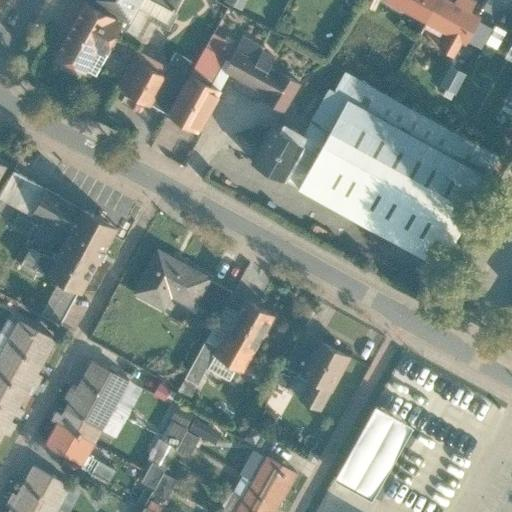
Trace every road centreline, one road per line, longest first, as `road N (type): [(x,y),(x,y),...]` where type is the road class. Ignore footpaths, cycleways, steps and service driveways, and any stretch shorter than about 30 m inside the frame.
road 1 (residential): [(0,478),(158,183)]
road 2 (residential): [(158,183),(405,317)]
road 3 (residential): [(405,317),(297,511)]
road 4 (residential): [(0,94),(158,183)]
road 5 (residential): [(405,317),(511,376)]
